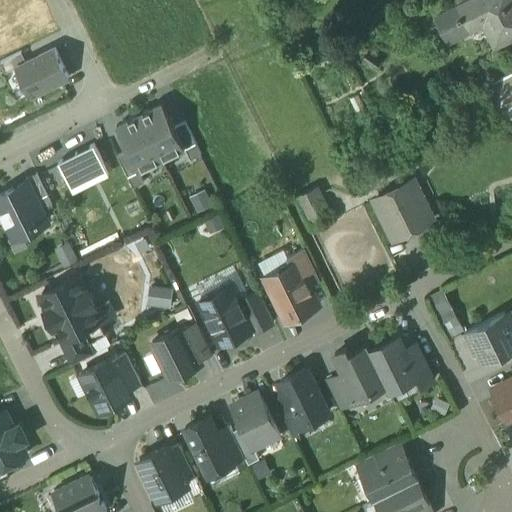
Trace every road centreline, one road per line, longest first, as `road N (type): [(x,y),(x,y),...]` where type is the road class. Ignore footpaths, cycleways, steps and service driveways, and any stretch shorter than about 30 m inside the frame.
road 1 (residential): [(413,291),(96,441)]
road 2 (residential): [(504,511),(503,481),(413,291)]
road 3 (residential): [(96,441),(59,427),(0,306)]
road 4 (residential): [(107,106),(216,53)]
